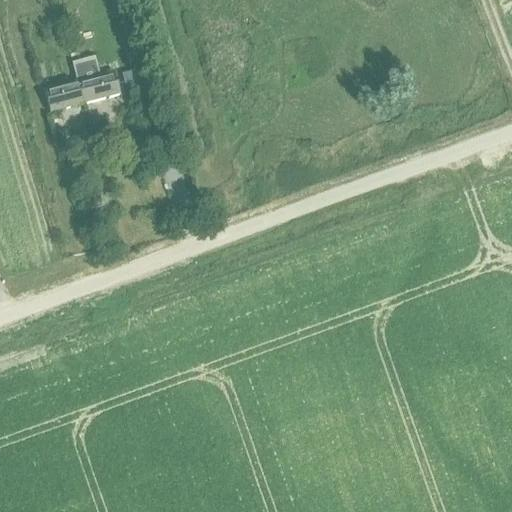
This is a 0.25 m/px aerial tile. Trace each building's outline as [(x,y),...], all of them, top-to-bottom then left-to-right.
[(100,0),(86,5),(88,13),(125,0),(100,0)] [(135,38),(132,28),(124,30),(127,40),(135,38)] [(32,44),(50,114),(119,97),(113,76),(54,91),(51,76),(55,75),(51,61),(49,61),(47,55),(45,55),(42,41),(32,44)] [(146,68),(140,47),(130,50),(136,71),(146,68)] [(80,82),(101,76),(96,57),(74,63),(80,82)] [(184,171),(163,178),(172,207),(193,201),(184,171)]
